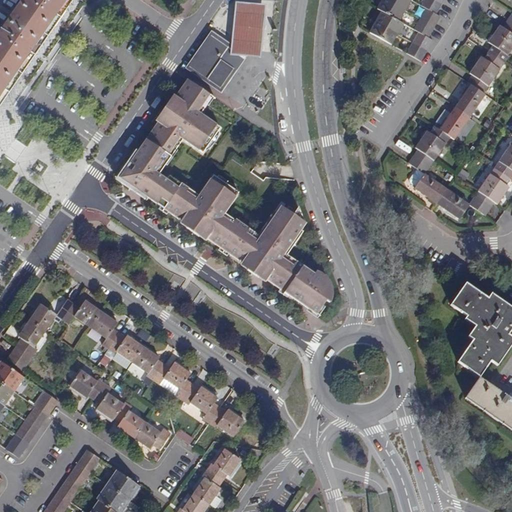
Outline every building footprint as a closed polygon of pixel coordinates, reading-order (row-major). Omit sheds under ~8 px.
[(21,0),(0,31),(0,95),(66,0),(21,0)] [(380,11),(398,21),(404,11),(385,0),(381,0),(376,9),(380,11)] [(385,0),(404,11),(410,0),(385,0)] [(435,0),(423,0),(421,5),(426,8),(435,13),(441,3),(435,0)] [(235,3),(232,49),(231,55),(244,56),(261,58),(265,6),(235,3)] [(426,8),(420,19),(434,27),(440,16),(435,13),(426,8)] [(380,11),(374,22),(396,34),(402,23),(398,21),(380,11)] [(420,19),(414,30),(418,32),(428,38),(434,27),(420,19)] [(511,25),(506,21),(501,28),(511,35),(511,25)] [(374,22),(368,33),(390,45),(396,34),(374,22)] [(490,47),(486,53),(503,64),(507,57),(504,55),(511,44),(511,35),(501,28),(498,26),(486,44),(490,47)] [(418,32),(412,43),(427,51),(433,40),(428,38),(418,32)] [(227,45),(226,47),(211,37),(190,68),(221,90),(244,56),(231,55),(232,49),(227,45)] [(412,43),(406,54),(421,62),(427,51),(412,43)] [(479,57),(468,74),(471,75),(487,87),(503,64),(486,53),(482,59),(479,57)] [(471,75),(465,83),(469,85),(482,94),(487,87),(471,75)] [(178,190),(182,184),(170,176),(167,180),(160,175),(167,165),(165,164),(176,149),(177,150),(184,140),(204,154),(206,150),(211,143),(219,132),(221,128),(201,115),(214,97),(189,80),(176,97),(177,98),(160,123),(159,122),(139,151),(134,159),(178,190)] [(469,85),(454,108),(468,118),(484,95),(482,94),(469,85)] [(160,123),(177,98),(176,97),(174,96),(157,121),(159,122),(160,123)] [(452,140),(468,118),(454,108),(438,130),(448,137),(452,140)] [(426,131),(414,149),(416,151),(433,161),(448,137),(438,130),(433,127),(428,133),(426,131)] [(219,132),(211,143),(206,150),(208,151),(213,146),(216,141),(219,137),(220,133),(219,132)] [(511,147),(509,145),(508,146),(493,168),(509,179),(511,174),(511,147)] [(134,159),(139,151),(137,150),(116,179),(146,200),(148,197),(141,192),(142,190),(134,185),(132,187),(123,180),(125,178),(122,176),(134,159)] [(416,151),(411,157),(428,168),(433,161),(416,151)] [(411,157),(407,164),(416,170),(423,175),(428,168),(411,157)] [(178,190),(134,159),(122,176),(125,178),(123,180),(132,187),(134,185),(142,190),(141,192),(148,197),(161,207),(162,207),(164,204),(167,205),(178,190)] [(493,168),(477,192),(493,202),(496,204),(507,187),(504,186),(509,179),(493,168)] [(413,189),(436,204),(446,190),(423,175),(416,170),(409,180),(409,183),(415,187),(413,189)] [(178,190),(333,296),(333,294),(333,292),(333,289),(332,287),(331,283),(328,279),(325,276),(321,274),(317,272),(316,274),(297,262),(296,263),(285,255),(294,241),(296,243),(304,232),(301,231),(307,223),(299,208),(296,211),(290,207),(288,210),(284,208),(282,207),(277,214),(275,212),(267,223),(270,225),(260,238),(258,237),(249,230),(250,229),(236,220),(236,221),(225,214),(240,193),(236,191),(219,179),(214,175),(200,196),(182,184),(178,190)] [(219,179),(236,191),(238,188),(221,176),(219,179)] [(332,299),(333,296),(178,190),(167,205),(171,208),(169,212),(183,222),(184,220),(190,224),(193,220),(203,227),(201,231),(209,237),(208,239),(221,248),(224,245),(232,250),(229,254),(230,254),(243,263),(250,268),(251,266),(268,278),(267,280),(268,280),(281,289),(281,290),(284,286),(292,292),(290,295),(290,296),(316,313),(321,304),(324,306),(327,301),(330,303),(332,299)] [(458,220),(468,205),(446,190),(436,204),(458,220)] [(489,209),(493,202),(477,192),(473,198),(489,209)] [(484,216),(489,209),(473,198),(468,205),(484,216)] [(275,212),(277,214),(282,207),(284,208),(286,205),(282,202),(275,212)] [(167,205),(164,204),(162,207),(161,207),(160,209),(168,215),(169,212),(171,208),(167,205)] [(184,220),(183,222),(181,224),(206,241),(208,239),(209,237),(201,231),(203,227),(193,220),(190,224),(184,220)] [(258,237),(260,238),(270,225),(267,223),(258,237)] [(221,248),(219,250),(228,256),(230,254),(229,254),(232,250),(224,245),(221,248)] [(176,272),(179,268),(171,263),(168,266),(176,272)] [(243,263),(241,266),(266,283),(268,280),(267,280),(268,278),(251,266),(250,268),(243,263)] [(464,319),(474,326),(467,337),(472,340),(457,363),(479,377),(490,361),(496,366),(511,343),(511,338),(507,335),(511,328),(511,308),(490,294),(487,299),(465,284),(449,306),(465,317),(464,319)] [(281,290),(281,289),(279,292),(288,298),(290,296),(290,295),(292,292),(284,286),(281,290)] [(67,299),(56,315),(55,316),(62,320),(73,304),(67,299)] [(85,300),(80,308),(73,317),(74,317),(90,328),(101,312),(85,300)] [(40,304),(29,321),(44,332),(55,316),(56,315),(40,304)] [(69,325),(74,317),(73,317),(80,308),(73,304),(62,320),(69,325)] [(326,307),(324,306),(321,304),(316,313),(320,316),(326,307)] [(90,328),(105,339),(106,340),(113,329),(117,323),(101,312),(90,328)] [(17,337),(20,339),(33,348),(44,332),(29,321),(17,337)] [(100,345),(107,350),(119,333),(113,329),(106,340),(105,339),(100,345)] [(113,354),(115,352),(125,337),(119,333),(107,350),(113,354)] [(126,335),(125,337),(115,352),(131,364),(143,347),(126,335)] [(20,339),(16,345),(32,356),(36,350),(33,348),(20,339)] [(16,345),(11,352),(27,364),(32,356),(16,345)] [(131,364),(147,375),(158,360),(159,358),(143,347),(131,364)] [(11,352),(7,359),(23,370),(27,364),(11,352)] [(104,355),(101,363),(107,366),(111,357),(104,355)] [(146,376),(152,380),(163,364),(158,360),(147,375),(146,376)] [(0,361),(0,381),(14,392),(24,378),(0,361)] [(174,362),(169,368),(162,378),(163,379),(179,390),(186,380),(191,373),(174,362)] [(159,385),(163,379),(162,378),(169,368),(163,364),(152,380),(159,385)] [(87,396),(97,381),(80,370),(69,386),(86,398),(87,396)] [(464,399),(511,431),(511,399),(479,377),(464,399)] [(87,396),(93,400),(105,383),(98,379),(97,381),(87,396)] [(193,384),(186,380),(179,390),(175,396),(181,401),(193,384)] [(0,381),(0,403),(4,406),(14,392),(0,381)] [(93,400),(99,404),(107,393),(111,388),(105,383),(93,400)] [(199,388),(193,384),(181,401),(187,405),(189,403),(199,388)] [(189,403),(206,415),(214,403),(217,398),(200,386),(199,388),(189,403)] [(45,392),(35,406),(48,416),(58,401),(45,392)] [(96,409),(113,421),(114,419),(124,405),(107,393),(99,404),(96,409)] [(132,407),(125,403),(124,405),(114,419),(120,423),(128,410),(129,411),(132,407)] [(202,420),(208,424),(219,407),(214,403),(206,415),(202,420)] [(35,406),(25,421),(38,430),(48,416),(35,406)] [(214,428),(216,425),(225,411),(219,407),(208,424),(214,428)] [(227,409),(225,411),(216,425),(233,437),(244,421),(227,409)] [(117,427),(134,438),(145,422),(129,411),(128,410),(120,423),(117,427)] [(25,421),(15,435),(29,444),(38,430),(25,421)] [(160,432),(145,422),(134,438),(149,449),(152,445),(160,432)] [(179,428),(175,434),(190,444),(194,438),(179,428)] [(160,432),(152,445),(158,449),(169,433),(163,429),(160,432)] [(15,435),(5,449),(19,459),(29,444),(15,435)] [(224,449),(212,465),(226,475),(228,476),(240,460),(224,449)] [(90,473),(100,459),(87,450),(77,464),(90,473)] [(80,488),(90,473),(77,464),(67,478),(80,488)] [(212,465),(210,464),(206,470),(222,481),(226,475),(212,465)] [(116,470),(106,484),(129,500),(139,485),(116,470)] [(202,476),(204,477),(217,487),(222,481),(206,470),(202,476)] [(220,489),(217,487),(204,477),(193,494),(209,505),(220,489)] [(70,502),(80,488),(67,478),(57,493),(70,502)] [(115,511),(120,511),(129,500),(106,484),(96,499),(98,500),(115,511)] [(53,511),(63,511),(70,502),(57,493),(47,507),(53,511)] [(203,511),(209,505),(193,494),(181,510),(183,511),(203,511)] [(115,511),(98,500),(89,511),(115,511)]
